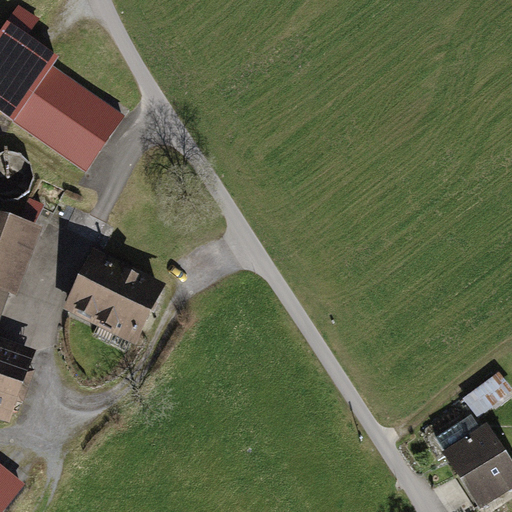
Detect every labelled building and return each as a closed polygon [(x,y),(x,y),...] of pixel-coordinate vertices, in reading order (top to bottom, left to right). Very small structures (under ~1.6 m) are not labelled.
[(13,27),(0,44),(0,117),(87,181),(128,125),(54,71),(61,62),(13,27)] [(0,219),(0,294),(18,301),(44,237),(0,219)] [(98,259),(71,312),(133,344),(160,291),(98,259)] [(0,344),(0,422),(11,427),(36,357),(0,344)] [(499,378),(464,395),(475,418),(511,401),(499,378)] [(511,464),(487,428),(448,454),(487,511),(490,511),(511,497),(511,464)] [(16,511),(35,481),(0,460),(0,506),(9,511),(16,511)]
